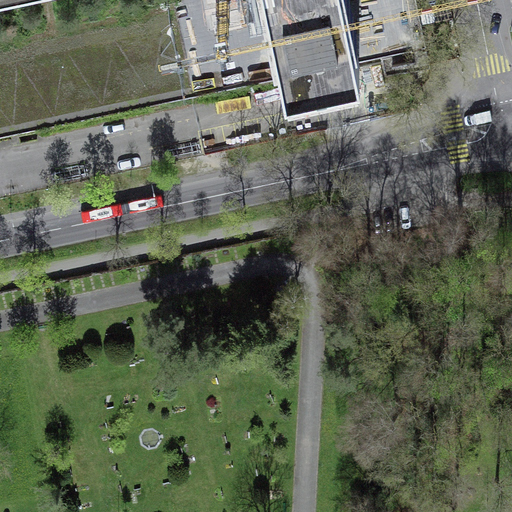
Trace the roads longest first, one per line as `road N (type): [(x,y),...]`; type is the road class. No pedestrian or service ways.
road 1 (secondary): [(0,241),(503,126)]
road 2 (residential): [(503,126),(476,0)]
